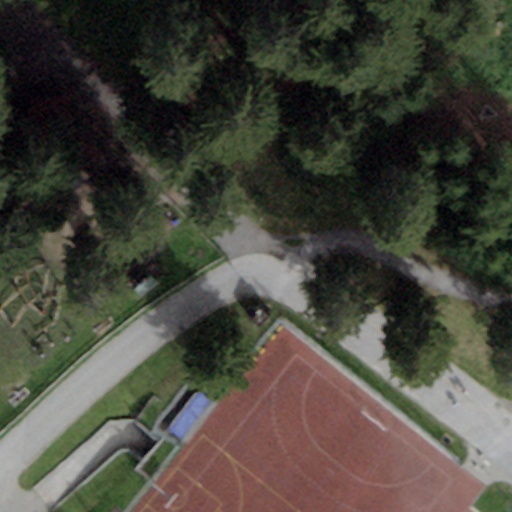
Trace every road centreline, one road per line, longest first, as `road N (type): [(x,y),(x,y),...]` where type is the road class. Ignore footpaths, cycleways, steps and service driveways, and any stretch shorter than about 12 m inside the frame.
road 1 (residential): [(266,282),(118,360),(0,462)]
road 2 (residential): [(266,282),(324,299),(511,443)]
